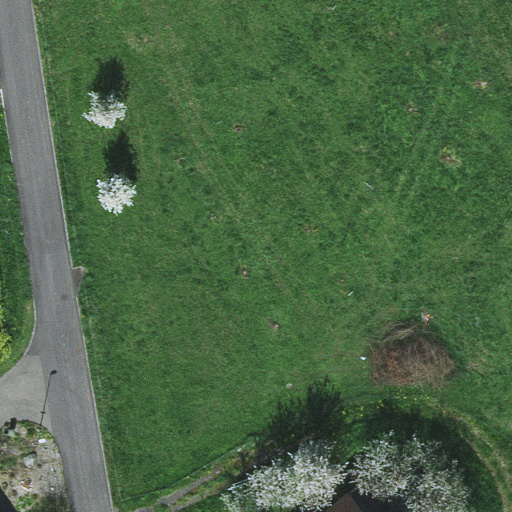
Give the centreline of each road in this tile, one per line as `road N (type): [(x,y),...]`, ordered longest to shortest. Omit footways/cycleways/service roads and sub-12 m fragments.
road 1 (residential): [(61,345),(10,0)]
road 2 (residential): [(93,511),(61,345)]
